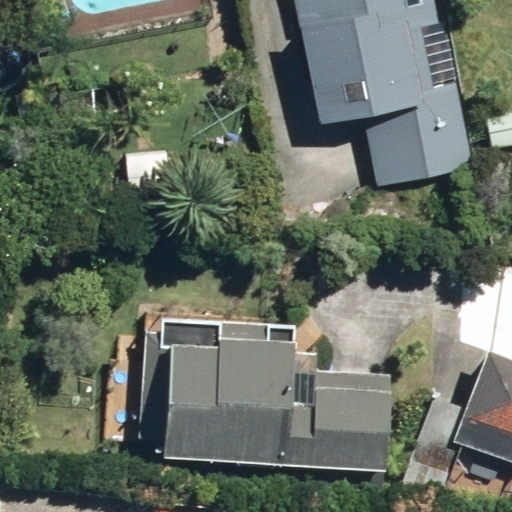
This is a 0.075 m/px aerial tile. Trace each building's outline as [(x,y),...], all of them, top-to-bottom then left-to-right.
[(370,189),(466,170),(431,0),(283,0),(289,28),(280,29),(300,124),(354,113),(370,189)] [(10,97),(14,130),(37,126),(34,95),(10,97)] [(511,109),(478,117),(485,150),(511,144),(511,109)] [(148,459),(368,470),(372,376),(300,371),(302,355),(278,353),(280,325),(144,317),(143,332),(134,332),(129,439),(148,440),(148,459)] [(511,365),(477,351),(453,411),(427,400),(396,477),(433,491),(452,444),(511,468),(511,365)]
